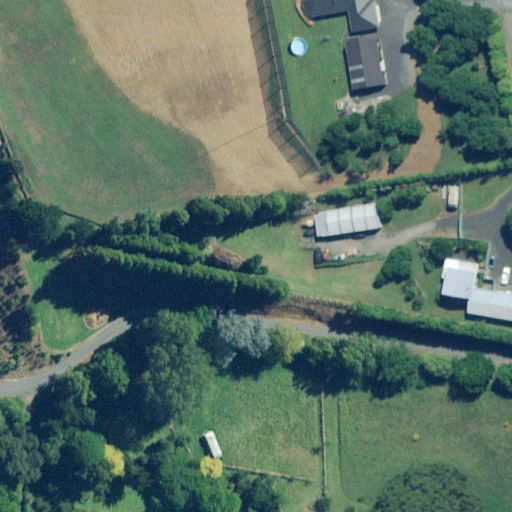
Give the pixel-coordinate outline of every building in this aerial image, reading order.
[(374,0),(308,0),(312,17),(352,10),(356,31),(379,27),(374,0)] [(381,228),(378,205),(331,212),(334,235),(381,228)] [(454,268),(446,267),(444,279),(452,280),(450,293),(474,297),(471,313),(511,320),(511,294),(478,288),(482,267),(455,262),(454,268)] [(322,284),(308,282),(306,290),(321,293),(322,284)] [(348,290),(330,286),(328,294),(346,298),(348,290)]
